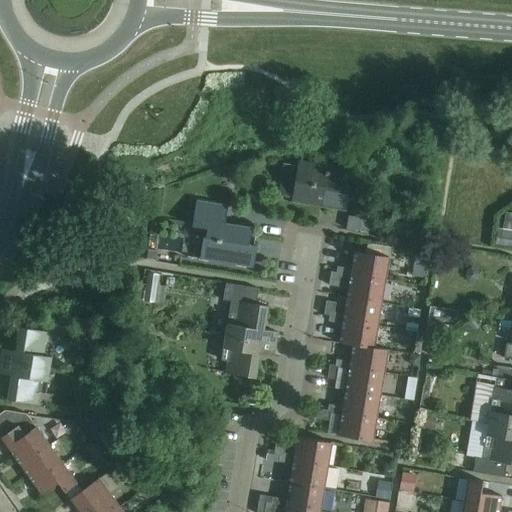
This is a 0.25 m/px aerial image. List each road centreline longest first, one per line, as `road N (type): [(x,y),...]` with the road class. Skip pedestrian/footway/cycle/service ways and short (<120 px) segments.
road 1 (residential): [(234,511),(246,432),(291,394),(310,241)]
road 2 (secondary): [(511,29),(249,8)]
road 3 (tertiary): [(36,53),(19,144),(23,182)]
road 4 (tertiary): [(23,182),(44,149),(63,61)]
